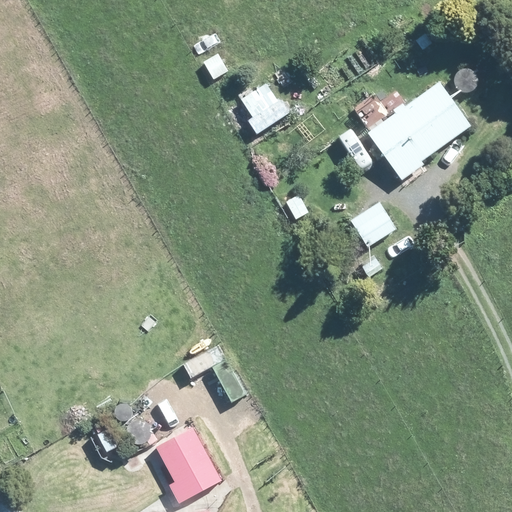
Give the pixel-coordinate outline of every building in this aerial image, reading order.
[(361,39),(333,59),(351,85),(379,66),(361,39)] [(443,84),(370,135),(402,181),(475,130),(443,84)] [(279,104),(268,85),(243,100),(255,120),(251,122),(260,137),(293,117),(284,101),(279,104)] [(399,230),(380,202),(352,222),(371,249),(399,230)] [(140,414),(132,400),(115,409),(137,448),(158,437),(144,412),(140,414)] [(198,424),(158,447),(178,481),(170,485),(182,505),(229,478),(198,424)] [(125,456),(107,426),(90,436),(108,466),(125,456)]
